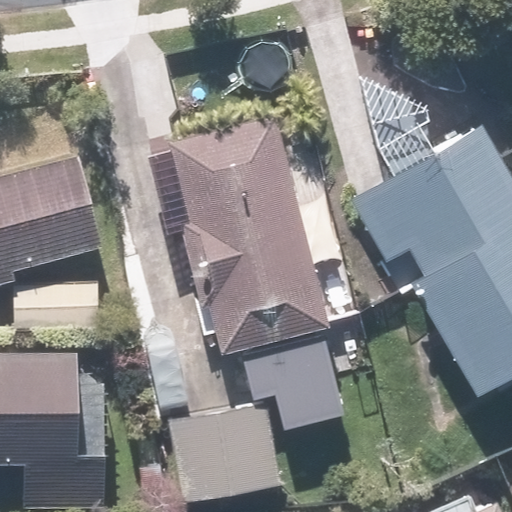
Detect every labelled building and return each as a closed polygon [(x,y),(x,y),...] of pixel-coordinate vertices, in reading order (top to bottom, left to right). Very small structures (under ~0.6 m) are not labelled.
[(265,116),(156,144),(210,354),(319,326),(265,116)] [(511,198),(465,124),(343,202),(468,399),(511,371),(511,262),(508,257),(511,254),(511,198)] [(0,273),(96,247),(71,159),(0,178),(0,273)] [(93,287),(11,287),(11,343),(93,343),(93,287)] [(328,381),(321,344),(226,363),(233,400),(328,381)] [(67,355),(0,354),(0,468),(22,469),(21,511),(33,511),(99,511),(100,456),(66,456),(67,355)] [(260,411),(163,420),(171,502),(268,492),(260,411)]
